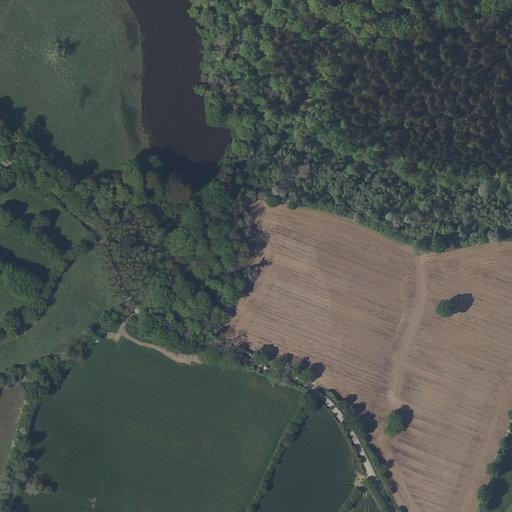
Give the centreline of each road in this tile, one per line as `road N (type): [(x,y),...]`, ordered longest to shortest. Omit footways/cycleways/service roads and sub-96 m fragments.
road 1 (unclassified): [(393,511),(334,409),(304,384),(157,325),(120,290),(95,232),(0,157)]
road 2 (unclassified): [(511,8),(409,28),(284,0)]
